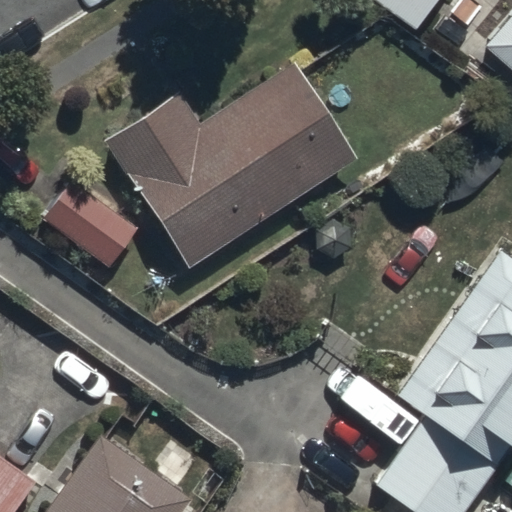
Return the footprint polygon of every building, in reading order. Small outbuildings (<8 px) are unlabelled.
[(383,0),(407,17),(419,0),(383,0)] [(511,0),(509,0),(478,35),(511,64),(511,0)] [(118,159),(177,253),(352,143),(293,49),(195,111),(173,76),(96,125),(118,159)] [(28,204),(105,259),(133,220),(56,165),(28,204)] [(366,473),(420,511),(453,511),(511,431),(511,254),(497,244),(395,386),(417,402),(366,473)] [(166,511),(184,488),(92,423),(28,511),(166,511)] [(0,511),(31,470),(0,447),(0,511)]
